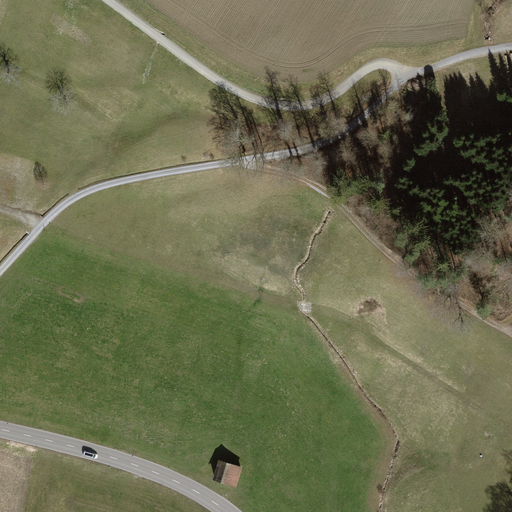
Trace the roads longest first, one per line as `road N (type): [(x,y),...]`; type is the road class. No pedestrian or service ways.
road 1 (track): [(0,269),(85,192),(319,142),(409,74)]
road 2 (track): [(91,0),(262,103),(305,105),(368,68),(409,74)]
road 3 (track): [(227,162),(312,183),(404,268),(511,339)]
road 4 (tertiary): [(227,511),(160,474),(0,429)]
